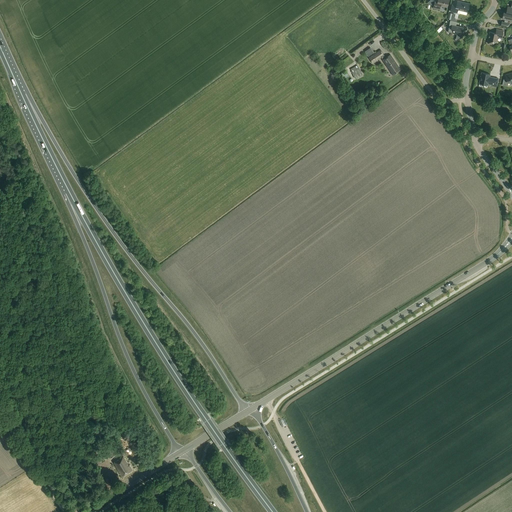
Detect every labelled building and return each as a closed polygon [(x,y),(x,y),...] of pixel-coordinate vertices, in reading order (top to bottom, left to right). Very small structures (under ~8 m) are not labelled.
[(448,0),(437,0),(438,1),(435,1),(433,8),(440,10),(441,6),(447,7),(448,0)] [(457,13),(460,14),(466,15),(467,12),(469,4),(457,1),(456,6),(452,5),(450,12),(457,13)] [(511,14),(506,13),(503,12),(502,19),(511,21),(511,18),(511,14)] [(448,32),(457,34),(456,39),(457,40),(463,37),(464,32),(463,31),(464,28),(456,26),(457,22),(450,21),(448,32)] [(503,31),(496,29),(495,33),(490,32),(487,44),(493,45),(493,41),(496,42),(498,37),(502,38),(503,31)] [(365,52),(368,57),(374,53),(371,47),(365,52)] [(371,64),(381,58),(393,76),(398,73),(397,71),(400,70),(390,55),(386,58),(380,50),(368,59),(371,64)] [(352,73),(355,79),(363,75),(359,69),(352,73)] [(345,71),(340,75),(344,79),(349,76),(345,71)] [(479,80),(480,81),(479,83),(488,85),(488,84),(493,85),(493,86),(497,87),(498,79),(490,77),(490,74),(481,73),(480,77),(479,80)] [(505,75),(506,79),(504,79),(502,85),(508,86),(508,82),(510,82),(511,84),(511,83),(511,73),(510,74),(505,75)] [(110,458),(116,454),(111,446),(105,450),(110,458)] [(128,465),(123,457),(113,462),(121,476),(132,469),(129,465),(128,465)]
